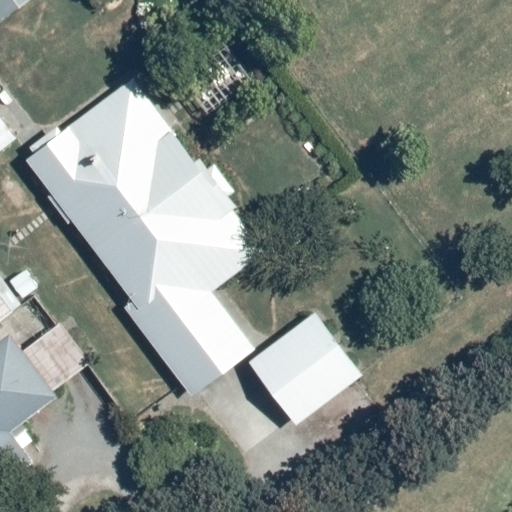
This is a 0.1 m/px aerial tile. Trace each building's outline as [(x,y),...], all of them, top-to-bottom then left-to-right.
[(0,0),(0,21),(29,0),(0,0)] [(26,159),(134,302),(126,308),(192,396),(255,349),(212,292),(264,253),(133,79),(26,159)] [(0,149),(18,136),(0,111),(0,149)] [(365,372),(318,307),(250,356),(297,421),(365,372)] [(55,398),(10,335),(0,342),(0,489),(34,464),(10,431),(55,398)]
